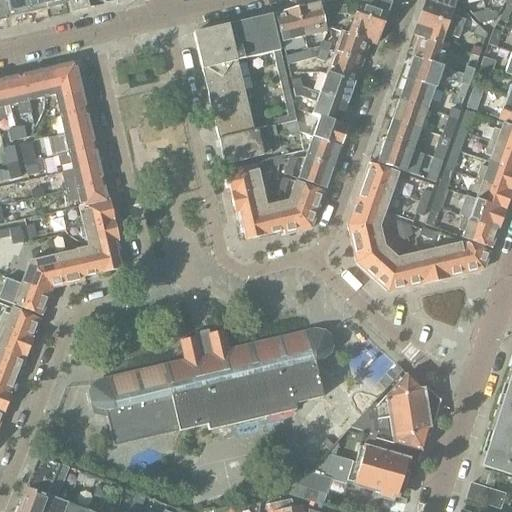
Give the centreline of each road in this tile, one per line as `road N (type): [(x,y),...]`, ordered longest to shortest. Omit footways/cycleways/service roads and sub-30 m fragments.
road 1 (residential): [(91,32),(147,275),(131,297),(81,309),(69,321),(0,498)]
road 2 (residential): [(309,262),(243,273),(220,258),(163,14)]
road 3 (residential): [(409,0),(326,240),(309,262)]
road 4 (residential): [(472,380),(421,362),(309,262)]
road 5 (residential): [(430,511),(472,380)]
